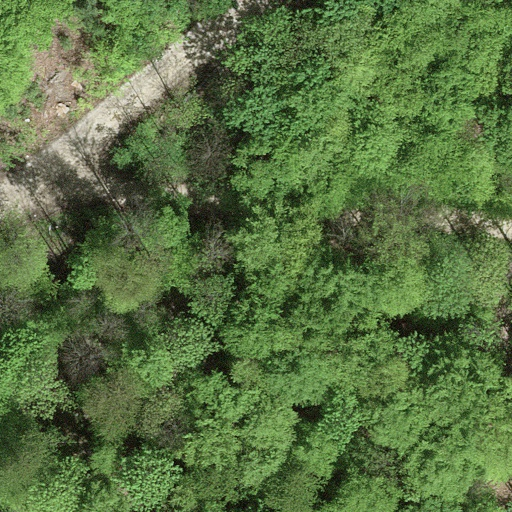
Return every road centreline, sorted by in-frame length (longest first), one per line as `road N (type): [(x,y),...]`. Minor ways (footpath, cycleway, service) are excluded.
road 1 (track): [(36,181),(511,220)]
road 2 (track): [(259,0),(0,211)]
